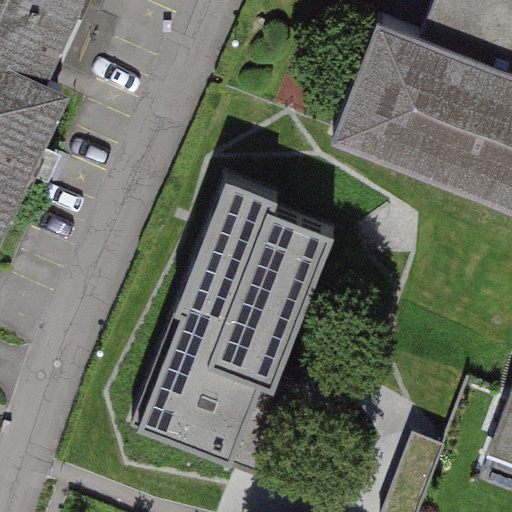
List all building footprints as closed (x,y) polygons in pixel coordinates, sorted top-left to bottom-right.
[(83,0),(0,0),(0,69),(46,89),(83,0)] [(511,62),(379,14),(332,141),(511,206),(511,62)] [(0,228),(57,95),(0,71),(0,228)] [(277,193),(228,175),(133,419),(237,459),(267,380),(275,383),(335,228),(273,203),(277,193)] [(511,391),(485,462),(511,472),(511,391)] [(417,417),(385,501),(415,511),(417,511),(449,429),(417,417)]
